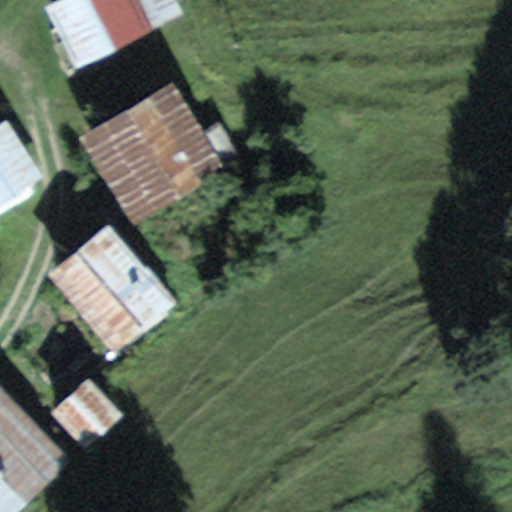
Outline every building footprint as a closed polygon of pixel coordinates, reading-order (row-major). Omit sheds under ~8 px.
[(163,0),(70,0),(65,3),(100,72),(180,32),(163,0)] [(183,68),(97,112),(154,222),(240,179),(183,68)] [(56,176),(23,121),(0,135),(0,195),(6,206),(56,176)] [(127,223),(71,267),(142,357),(198,313),(127,223)] [(87,336),(47,362),(71,401),(112,375),(87,336)] [(0,388),(0,511),(19,511),(72,462),(0,388)] [(119,392),(85,417),(112,455),(147,430),(119,392)]
